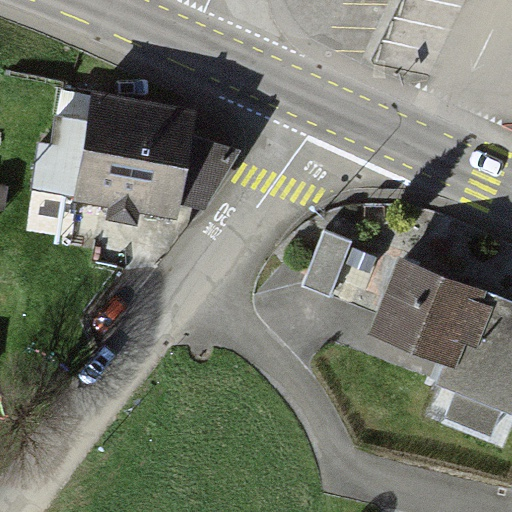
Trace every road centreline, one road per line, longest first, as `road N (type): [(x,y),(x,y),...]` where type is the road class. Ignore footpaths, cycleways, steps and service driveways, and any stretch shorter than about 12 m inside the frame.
road 1 (residential): [(0,507),(325,105)]
road 2 (primary): [(325,105),(511,188)]
road 3 (primary): [(190,43),(325,105)]
